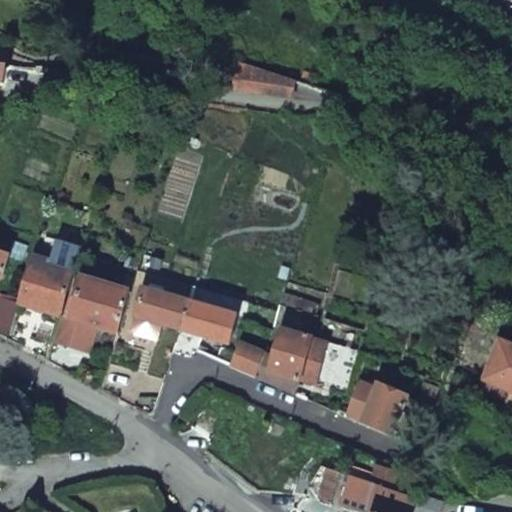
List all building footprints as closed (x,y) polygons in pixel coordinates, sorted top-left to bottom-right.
[(0,86),(3,85),(7,70),(10,51),(0,49),(0,86)] [(0,280),(1,281),(10,256),(0,252),(0,280)] [(50,262),(35,258),(20,306),(60,317),(73,274),(49,267),(50,262)] [(72,313),(71,320),(95,326),(119,333),(131,291),(82,278),(78,291),(73,289),(67,311),(72,313)] [(181,333),(191,300),(144,286),(135,319),(181,333)] [(20,306),(0,300),(0,337),(8,342),(20,306)] [(238,314),(191,300),(181,333),(228,347),(238,314)] [(72,313),(67,311),(58,343),(63,345),(70,319),(72,313)] [(63,345),(88,352),(95,326),(71,320),(63,345)] [(312,340),(283,330),(273,367),(271,371),(300,380),(312,340)] [(511,345),(501,341),(484,380),(485,380),(511,392),(511,345)] [(255,377),(264,355),(241,345),(232,367),(255,377)] [(273,367),(262,364),(258,380),(295,397),(300,380),(271,371),(273,367)] [(407,395),(364,376),(348,414),(392,432),(407,395)] [(485,380),(482,388),(507,400),(509,396),(511,392),(485,380)] [(419,400),(407,395),(392,432),(421,445),(439,388),(425,383),(419,400)] [(375,467),(368,484),(373,485),(391,491),(397,478),(375,467)] [(367,511),(412,511),(416,499),(391,491),(373,485),(364,511),(367,511)] [(416,499),(412,511),(438,511),(443,501),(418,494),(416,499)]
